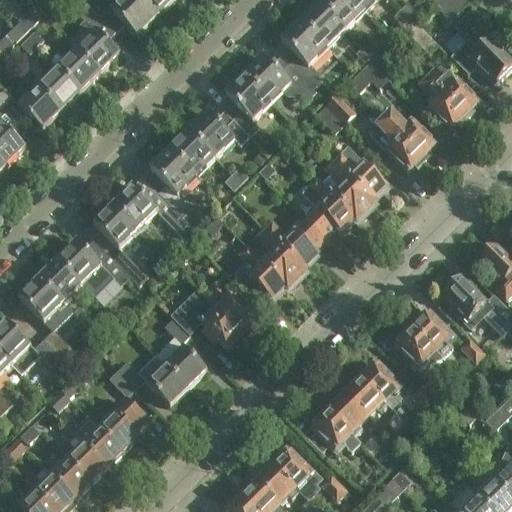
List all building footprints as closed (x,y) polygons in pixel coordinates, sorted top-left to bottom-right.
[(44,21),(65,0),(45,0),(35,11),(44,21)] [(99,19),(117,38),(125,30),(137,43),(158,23),(135,0),(130,0),(113,17),(107,11),(99,19)] [(135,0),(158,23),(177,3),(173,0),(135,0)] [(348,36),(367,17),(350,0),(327,0),(320,8),(348,36)] [(350,0),(367,17),(383,0),(350,0)] [(439,0),(432,7),(442,17),(458,0),(439,0)] [(470,7),(462,0),(458,0),(442,17),(451,26),(470,7)] [(411,25),(419,17),(410,7),(402,15),(411,25)] [(320,8),(301,26),(329,54),(348,36),(320,8)] [(473,12),(455,30),(465,40),(483,22),(473,12)] [(411,25),(402,15),(395,22),(404,32),(411,25)] [(69,48),(76,55),(100,79),(120,58),(109,47),(117,38),(99,19),(90,28),(97,35),(88,43),(81,36),(69,48)] [(415,25),(406,34),(428,57),(438,47),(415,25)] [(299,62),(291,70),(315,95),(324,86),(311,72),(329,54),(301,26),(282,45),(299,62)] [(20,27),(14,33),(22,42),(29,36),(20,27)] [(22,42),(14,33),(8,40),(16,48),(22,42)] [(34,37),(28,43),(38,53),(44,46),(34,37)] [(0,47),(0,55),(5,60),(14,50),(6,42),(0,47)] [(38,53),(28,43),(20,51),(30,60),(38,53)] [(469,45),(451,62),(469,80),(479,71),(497,89),(511,74),(511,64),(491,44),(480,55),(469,45)] [(373,62),(381,54),(372,45),(364,53),(373,62)] [(373,62),(364,53),(357,60),(366,69),(373,62)] [(81,98),(100,79),(76,55),(57,74),(81,98)] [(380,59),(372,67),(389,84),(391,86),(399,79),(380,59)] [(265,61),(246,79),(274,108),(284,98),(288,102),(313,102),(317,97),(315,95),(291,70),(282,79),(265,61)] [(372,67),(350,90),(359,98),(372,85),(380,93),(389,84),(372,67)] [(436,74),(428,82),(466,121),(480,106),(442,68),(436,74)] [(38,92),(62,116),(81,98),(57,74),(38,92)] [(260,134),(254,128),(274,108),(246,79),(226,99),(242,116),(234,125),(251,143),(260,134)] [(451,135),(466,121),(428,82),(420,89),(436,105),(429,112),(451,135)] [(4,114),(25,135),(33,126),(43,136),(62,116),(38,92),(19,111),(12,105),(4,114)] [(4,96),(0,99),(0,116),(4,114),(12,105),(4,96)] [(350,115),(337,102),(328,111),(346,129),(354,122),(358,126),(364,120),(355,110),(350,115)] [(336,139),(346,129),(328,111),(319,120),(336,139)] [(25,135),(4,114),(0,116),(0,166),(6,172),(26,153),(18,145),(27,137),(25,135)] [(208,117),(189,136),(217,165),(235,147),(241,153),(251,143),(234,125),(225,116),(216,125),(208,117)] [(384,125),(423,164),(438,149),(415,126),(408,133),(392,117),(384,125)] [(409,177),(423,164),(384,125),(371,139),(409,177)] [(302,154),(312,144),(303,135),(293,145),(302,154)] [(170,155),(198,183),(217,165),(189,136),(170,155)] [(373,207),(376,210),(377,209),(374,206),(388,193),(349,153),(343,160),(335,168),(373,207)] [(179,202),(198,183),(170,155),(151,173),(168,190),(159,199),(171,211),(184,224),(196,236),(197,237),(205,229),(179,202)] [(260,157),(254,164),(260,170),(267,164),(260,157)] [(322,189),(334,201),(356,224),(359,227),(376,210),(373,207),(335,168),(327,175),(332,180),(322,189)] [(269,169),(260,178),(268,186),(277,177),(269,169)] [(241,189),(248,182),(239,173),(232,180),(241,189)] [(225,187),(234,197),(241,189),(232,180),(225,187)] [(134,190),(115,210),(141,236),(159,217),(161,220),(171,211),(159,199),(142,182),(134,190)] [(341,238),(355,225),(358,227),(359,227),(356,224),(334,201),(322,189),(318,185),(303,199),(322,219),(311,230),(327,246),(338,235),(341,238)] [(121,255),(141,236),(115,210),(95,229),(121,255)] [(196,236),(184,224),(171,211),(161,220),(188,247),(198,238),(197,237),(196,236)] [(215,239),(224,231),(216,223),(208,232),(215,239)] [(266,236),(307,278),(308,277),(305,274),(319,261),(315,257),(327,246),(311,230),(308,227),(297,238),(290,245),(274,228),(266,236)] [(290,295),(307,278),(266,236),(258,243),(275,260),(265,269),(290,295)] [(192,261),(200,253),(193,245),(185,253),(192,261)] [(121,293),(131,284),(114,266),(95,246),(85,255),(77,246),(59,265),(84,291),(97,304),(115,287),(121,293)] [(481,261),(481,265),(479,267),(489,276),(486,279),(505,298),(511,291),(511,266),(496,250),(489,257),(485,257),(481,261)] [(289,296),(290,295),(265,269),(247,252),(239,260),(257,278),(250,284),(272,307),(286,293),(289,296)] [(123,257),(114,266),(131,284),(140,293),(150,284),(123,257)] [(39,284),(65,309),(84,291),(59,265),(39,284)] [(463,283),(454,291),(451,291),(446,296),(446,300),(444,302),(456,313),(453,316),(466,329),(469,327),(475,333),(484,323),(497,336),(511,320),(511,318),(495,301),(488,308),(463,283)] [(65,309),(39,284),(20,302),(46,328),(54,336),(54,337),(55,336),(73,318),(65,309)] [(236,306),(217,286),(202,301),(242,342),(257,327),(247,317),(250,314),(239,302),(236,306)] [(174,324),(192,341),(203,330),(207,334),(204,338),(215,349),(218,346),(228,356),(242,342),(202,301),(197,296),(171,321),(174,324)] [(80,312),(73,318),(84,329),(90,322),(80,312)] [(420,323),(412,331),(414,333),(444,363),(444,364),(454,354),(449,350),(457,341),(446,330),(445,331),(430,317),(422,325),(420,323)] [(157,361),(190,394),(208,376),(185,352),(182,350),(192,341),(174,324),(165,333),(175,343),(157,361)] [(7,325),(0,331),(0,358),(12,371),(22,381),(41,362),(42,361),(35,354),(7,325)] [(404,339),(406,341),(397,350),(411,364),(411,365),(422,377),(431,367),(442,364),(444,363),(414,333),(412,331),(404,339)] [(54,337),(54,336),(44,345),(61,363),(71,353),(55,336),(54,337)] [(487,359),(472,344),(462,354),(478,369),(487,359)] [(51,372),(61,363),(44,345),(35,354),(42,361),(41,362),(51,372)] [(0,382),(12,371),(0,358),(0,382)] [(171,413),(190,394),(157,361),(138,379),(127,368),(118,376),(136,395),(145,386),(171,413)] [(362,384),(388,410),(389,409),(387,407),(395,399),(397,402),(406,393),(394,381),(393,382),(379,368),(371,376),(369,374),(362,381),(363,383),(362,384)] [(110,385),(128,403),(136,395),(118,376),(110,385)] [(80,392),(72,384),(62,393),(70,401),(80,392)] [(388,410),(362,384),(355,392),(353,390),(345,398),(370,423),(378,415),(380,418),(388,410)] [(423,393),(438,408),(452,422),(456,418),(461,413),(432,384),(423,393)] [(70,401),(62,393),(49,406),(59,416),(72,403),(70,401)] [(429,417),(438,408),(423,393),(414,402),(429,417)] [(0,413),(5,418),(13,410),(0,396),(0,413)] [(337,406),(339,408),(330,417),(353,440),(355,443),(363,435),(361,432),(370,423),(345,398),(337,406)] [(128,406),(100,433),(125,457),(140,442),(137,439),(148,427),(128,406)] [(470,431),(480,422),(466,408),(461,413),(456,418),(470,431)] [(497,437),(510,424),(501,414),(487,427),(497,437)] [(355,443),(353,440),(330,417),(329,418),(327,416),(321,422),(322,424),(314,433),(317,437),(310,444),(324,458),(330,452),(338,460),(346,452),(352,458),(361,449),(355,443)] [(398,418),(388,427),(397,436),(407,427),(398,418)] [(85,448),(109,473),(125,457),(100,433),(92,424),(76,440),(85,448)] [(29,449),(40,437),(33,430),(21,441),(29,449)] [(76,439),(68,431),(62,437),(70,446),(76,439)] [(373,442),(364,451),(373,460),(382,451),(373,442)] [(435,442),(428,449),(438,458),(444,452),(435,442)] [(14,466),(27,454),(18,444),(5,457),(14,466)] [(69,464),(93,489),(109,473),(85,448),(69,464)] [(430,466),(438,458),(428,449),(421,456),(430,466)] [(511,451),(511,450),(509,452),(500,472),(501,474),(494,482),(511,500),(511,451)] [(276,470),(275,471),(298,494),(309,505),(320,495),(316,491),(321,486),(291,455),(282,464),(280,462),(274,468),(276,470)] [(77,504),(93,489),(69,464),(53,480),(77,504)] [(489,511),(511,511),(511,500),(494,482),(482,469),(474,477),(488,491),(478,500),(489,511)] [(296,496),(298,494),(275,471),(266,480),(264,478),(256,485),(281,511),(286,506),(289,508),(298,499),(296,496)] [(44,488),(37,496),(53,511),(77,511),(81,508),(77,504),(53,480),(45,472),(36,480),(44,488)] [(393,483),(403,493),(410,486),(400,477),(393,483)] [(339,506),(348,496),(333,481),(324,491),(339,506)] [(386,510),(403,493),(393,483),(386,490),(376,500),(386,510)] [(279,511),(281,511),(256,485),(247,494),(249,496),(242,503),(249,511),(279,511)] [(489,511),(478,500),(472,493),(454,510),(456,511),(489,511)] [(20,511),(53,511),(37,496),(21,511),(20,511)] [(249,511),(242,503),(240,505),(238,503),(231,510),(233,511),(232,511),(249,511)]
